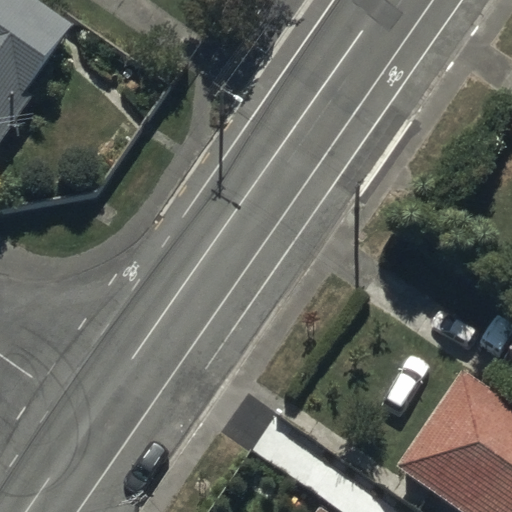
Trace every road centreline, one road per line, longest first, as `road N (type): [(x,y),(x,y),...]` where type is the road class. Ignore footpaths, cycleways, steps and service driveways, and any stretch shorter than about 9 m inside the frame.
road 1 (tertiary): [(101,432),(402,0)]
road 2 (residential): [(101,432),(0,358)]
